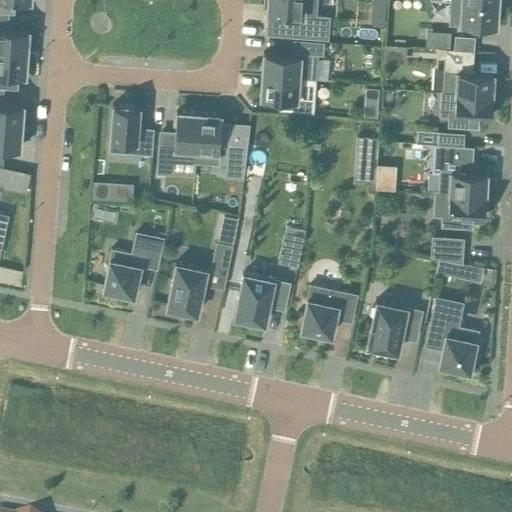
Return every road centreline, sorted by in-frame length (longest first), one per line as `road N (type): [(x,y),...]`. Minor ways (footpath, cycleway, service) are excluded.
road 1 (residential): [(36,346),(57,71)]
road 2 (residential): [(288,400),(36,346)]
road 3 (residential): [(230,0),(223,84),(57,71)]
road 4 (residential): [(511,447),(288,400)]
